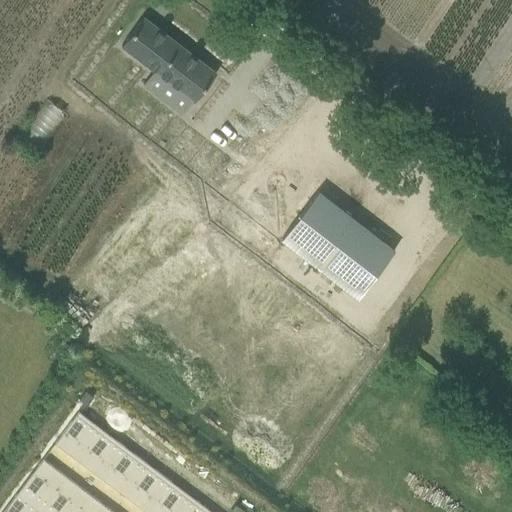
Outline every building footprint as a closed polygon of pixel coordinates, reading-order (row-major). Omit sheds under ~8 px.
[(143,17),(122,45),(194,101),(216,73),(143,17)] [(217,169),(291,128),(268,87),(217,115),(223,125),(200,138),(217,169)] [(26,134),(46,145),(66,109),(46,98),(26,134)] [(271,221),(290,204),(274,187),(255,204),(271,221)] [(318,191),(282,239),(358,298),(395,250),(318,191)] [(418,408),(408,422),(429,437),(439,423),(418,408)] [(213,511),(78,411),(54,443),(146,511),(213,511)] [(113,511),(42,459),(18,491),(46,511),(113,511)] [(46,511),(18,491),(1,511),(46,511)]
